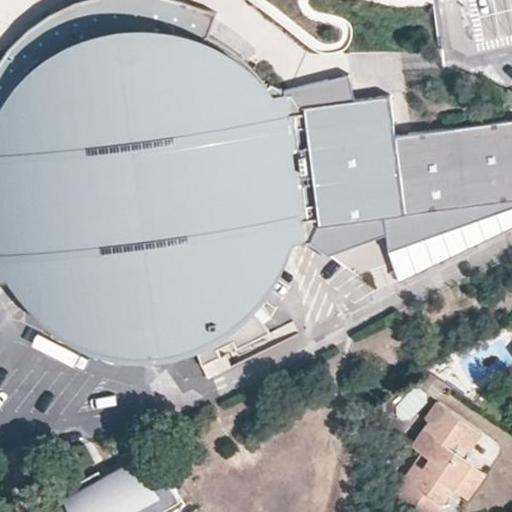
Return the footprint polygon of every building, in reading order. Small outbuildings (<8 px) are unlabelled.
[(511,201),(511,122),(387,134),(386,127),(381,100),(365,102),(298,108),(282,98),(267,99),(259,87),(241,67),(238,63),(218,47),(196,35),(184,42),(168,35),(163,19),(154,6),(146,0),(86,0),(84,2),(74,12),(70,21),(67,30),(65,39),(66,48),(66,50),(52,60),(47,59),(44,58),(41,59),(37,59),(36,59),(35,59),(34,60),(24,70),(9,89),(0,105),(0,265),(8,264),(20,285),(36,304),(50,317),(69,329),(78,334),(102,342),(126,347),(131,338),(142,329),(154,326),(166,326),(176,331),(181,336),(185,340),(214,324),(233,310),(244,298),(257,281),(260,277),(269,256),(280,223),(305,224),(326,223),(511,201)] [(472,495),(489,471),(468,457),(452,446),(458,438),(473,449),(485,432),(443,402),(430,417),(435,421),(418,444),(424,448),(436,457),(419,482),(409,496),(431,511),(450,511),(455,506),(466,491),(472,495)] [(452,446),(468,457),(473,449),(458,438),(452,446)] [(407,473),(419,482),(436,457),(424,448),(407,473)] [(106,511),(154,486),(136,453),(87,480),(105,511),(106,511)] [(497,476),(489,471),(472,495),(480,500),(497,476)] [(105,511),(87,480),(66,492),(76,511),(105,511)]
